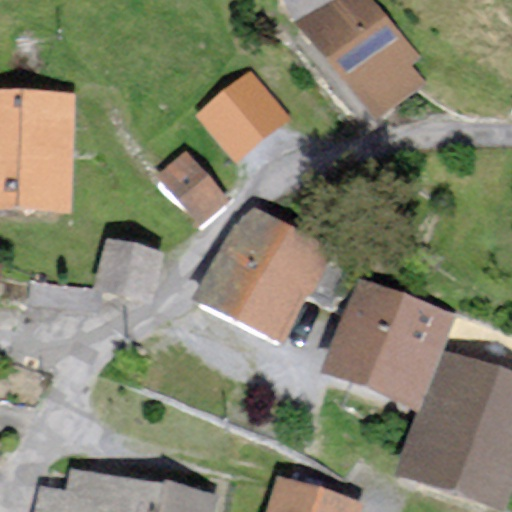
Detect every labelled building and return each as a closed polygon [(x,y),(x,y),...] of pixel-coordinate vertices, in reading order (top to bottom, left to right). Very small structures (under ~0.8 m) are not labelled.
[(338,0),(265,0),(297,41),(343,5),(338,0)] [(359,0),(349,0),(343,5),(297,41),(367,131),(416,93),(403,76),(412,69),(359,0)] [(239,162),(287,120),(250,79),(203,122),(239,162)] [(0,211),(67,216),(75,107),(0,101),(0,211)] [(190,162),(160,184),(192,226),(221,203),(190,162)] [(206,298),(280,339),(329,251),(255,210),(206,298)] [(161,251),(112,241),(103,284),(152,294),(161,251)] [(356,285),(314,387),(409,425),(437,358),(451,324),(356,285)] [(495,511),(511,471),(511,388),(437,358),(409,425),(387,479),(468,511),(495,511)] [(150,511),(154,496),(68,479),(64,502),(39,497),(36,511),(150,511)] [(334,511),(274,489),(265,511),(334,511)] [(210,511),(211,507),(154,496),(150,511),(210,511)]
